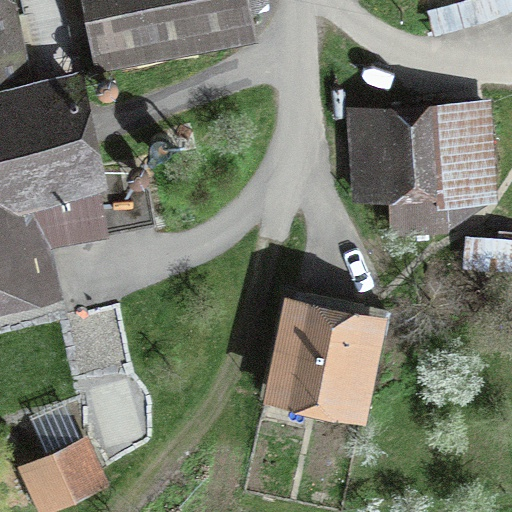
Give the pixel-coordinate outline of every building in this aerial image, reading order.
[(32,95),(11,0),(0,0),(0,274),(26,269),(18,231),(104,213),(77,85),(32,95)] [(92,0),(103,58),(246,31),(239,0),(92,0)] [(511,0),(427,0),(437,27),(505,0),(511,0)] [(438,226),(490,193),(484,103),(432,107),(351,112),(355,191),(393,190),(394,229),(438,226)] [(511,240),(468,237),(467,263),(511,265),(511,240)] [(299,291),(279,383),(355,400),(375,307),(299,291)] [(84,440),(27,465),(42,501),(99,476),(84,440)]
